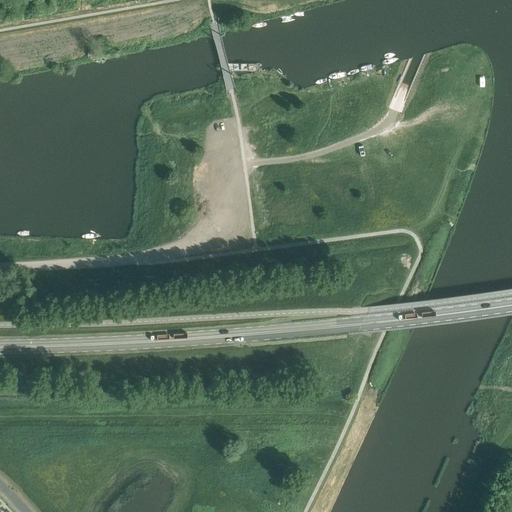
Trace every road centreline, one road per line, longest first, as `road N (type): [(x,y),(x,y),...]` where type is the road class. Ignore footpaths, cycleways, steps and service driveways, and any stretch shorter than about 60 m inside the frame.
road 1 (primary): [(363,324),(0,346)]
road 2 (unknown): [(124,259),(195,225),(223,190),(240,143)]
road 3 (primary): [(363,324),(511,305)]
road 4 (unclassified): [(0,269),(137,257)]
